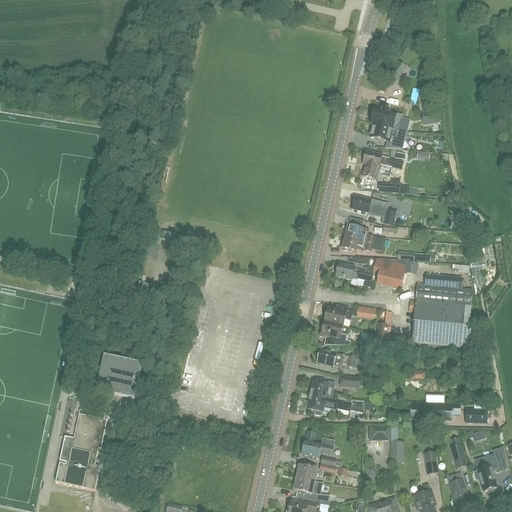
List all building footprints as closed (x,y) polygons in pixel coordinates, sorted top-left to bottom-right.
[(423,127),(441,124),(439,111),(437,112),(435,101),(421,103),(423,114),(421,114),(423,127)] [(381,113),(374,111),(371,124),(399,131),(393,129),(395,121),(401,122),(402,117),(389,114),(390,112),(382,110),(381,113)] [(392,130),(399,132),(399,131),(371,124),(371,125),(372,125),(369,138),(376,140),(375,141),(382,143),(382,141),(395,145),(396,139),(390,138),(392,130)] [(405,172),(406,165),(382,158),(382,156),(366,152),(363,165),(365,166),(362,178),(376,181),(377,176),(388,178),(389,178),(392,169),(405,172)] [(422,196),(422,193),(410,192),(410,188),(400,187),(400,186),(379,184),(379,193),(422,196)] [(392,227),(393,227),(397,213),(386,210),(387,206),(379,204),(379,206),(371,204),(371,201),(355,197),(352,210),(368,214),(369,211),(377,213),(384,215),(381,224),(392,227)] [(396,227),(393,227),(392,227),(383,226),(383,233),(395,235),(396,227)] [(346,238),(359,242),(366,243),(373,245),(375,238),(367,237),(369,232),(348,227),(348,229),(345,229),(344,235),(346,235),(346,238)] [(346,238),(345,242),(342,241),(340,249),(342,251),(349,252),(349,251),(357,253),(357,251),(363,253),(364,250),(372,252),(373,245),(366,243),(359,242),(346,238)] [(152,257),(149,257),(148,262),(160,263),(163,244),(154,243),(152,257)] [(459,256),(460,243),(445,243),(445,255),(459,256)] [(415,255),(398,253),(397,261),(408,262),(428,264),(430,264),(430,256),(428,256),(415,255)] [(377,285),(401,291),(408,262),(397,261),(397,262),(376,260),(377,259),(356,258),(355,265),(367,266),(365,273),(355,270),(355,268),(339,264),(336,277),(352,281),(354,276),(359,277),(358,280),(364,281),(363,287),(370,288),(372,283),(374,275),(373,275),(374,273),(380,274),(378,282),(377,285)] [(424,287),(419,286),(417,302),(410,302),(409,313),(416,314),(413,345),(468,350),(472,308),(471,308),(472,291),(462,290),(463,279),(426,275),(424,287)] [(165,305),(169,290),(139,283),(135,299),(165,305)] [(325,323),(344,328),(345,320),(351,322),(352,317),(357,319),(358,316),(372,318),(372,311),(359,309),(358,313),(348,310),(348,309),(336,306),(335,310),(327,308),(325,316),(327,317),(325,323)] [(498,322),(488,324),(491,339),(501,338),(498,322)] [(344,328),(325,323),(323,330),(322,330),(320,338),(330,340),(330,338),(336,340),(335,347),(350,347),(351,343),(346,342),(348,337),(342,335),(344,328)] [(385,346),(387,327),(379,326),(377,345),(385,346)] [(336,355),(337,350),(329,349),(328,353),(321,351),(318,364),(334,367),(342,369),(342,366),(347,367),(346,369),(361,370),(363,360),(344,356),(344,357),(336,355),(337,355),(336,355)] [(134,399),(142,364),(104,356),(96,391),(134,399)] [(471,379),(473,362),(462,361),(460,378),(471,379)] [(360,389),(361,380),(342,378),(341,387),(360,389)] [(351,402),(339,397),(339,396),(327,394),(329,386),(314,382),(311,396),(317,398),(338,402),(350,405),(351,402)] [(311,396),(309,403),(307,402),(306,408),(308,409),(308,411),(316,412),(315,416),(321,418),(322,414),(323,414),(323,413),(330,414),(332,409),(336,410),(337,409),(364,414),(364,408),(377,408),(378,404),(364,403),(351,402),(350,405),(338,402),(317,398),(311,396)] [(461,417),(461,406),(413,404),(412,422),(453,422),(453,417),(461,417)] [(486,424),(487,411),(467,411),(467,414),(466,415),(466,420),(467,421),(466,424),(486,424)] [(99,447),(98,449),(101,450),(107,421),(104,421),(106,416),(105,415),(91,412),(89,413),(82,412),(80,413),(79,416),(74,440),(65,438),(60,462),(67,464),(69,464),(72,450),(90,454),(92,446),(99,447)] [(369,442),(391,442),(391,427),(369,428),(369,442)] [(314,444),(316,435),(308,433),(306,442),(305,442),(302,456),(319,460),(320,454),(332,456),(334,448),(333,448),(334,442),(322,440),(321,445),(314,444)] [(467,468),(459,440),(451,442),(453,449),(451,450),(457,471),(467,468)] [(404,464),(405,443),(391,442),(391,463),(404,464)] [(98,449),(99,447),(92,446),(90,454),(72,450),(69,464),(94,469),(95,466),(98,449)] [(495,490),(497,489),(492,472),(499,470),(500,473),(507,471),(503,449),(493,452),(495,456),(481,460),(484,468),(477,470),(478,472),(474,473),(477,481),(480,480),(484,493),(488,492),(489,494),(496,492),(495,490)] [(438,475),(435,453),(425,455),(426,469),(427,469),(428,476),(438,475)] [(335,468),(337,461),(323,458),(321,465),(335,468)] [(94,469),(69,464),(67,464),(66,466),(60,464),(56,484),(95,492),(100,467),(95,466),(94,469)] [(348,471),(335,468),(321,465),(321,466),(319,465),(318,471),(300,467),(297,479),(314,483),(315,483),(316,479),(322,480),(323,474),(335,477),(336,475),(337,476),(346,478),(348,471)] [(368,479),(378,476),(375,465),(365,469),(368,479)] [(470,505),(463,481),(461,474),(447,478),(449,486),(450,485),(454,501),(452,501),(454,508),(456,507),(457,508),(458,508),(458,510),(465,508),(464,506),(470,505)] [(297,479),(294,491),(314,496),(313,502),(321,504),(321,503),(329,504),(330,497),(321,496),(322,491),(314,489),(315,483),(314,483),(297,479)] [(431,492),(428,486),(423,487),(425,494),(413,498),(416,507),(418,507),(419,511),(435,511),(433,502),(435,502),(432,492),(431,492)] [(313,502),(300,499),(299,506),(292,504),(289,511),(316,511),(317,507),(320,507),(319,511),(328,511),(329,504),(321,503),(321,504),(313,502)] [(397,511),(394,501),(369,509),(370,511),(397,511)]
